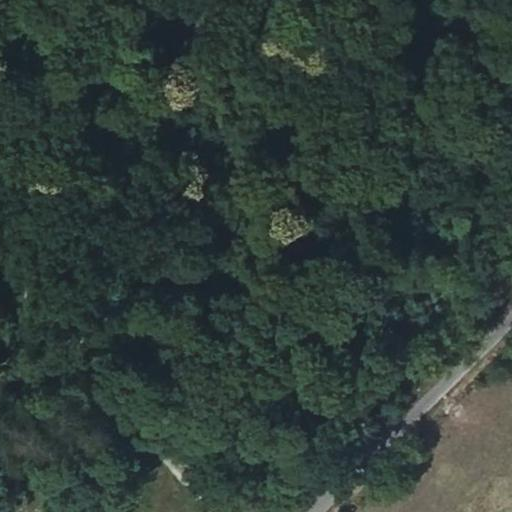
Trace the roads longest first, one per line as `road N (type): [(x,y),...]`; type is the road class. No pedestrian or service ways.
road 1 (unclassified): [(224,511),(0,248)]
road 2 (unclassified): [(511,314),(306,511)]
